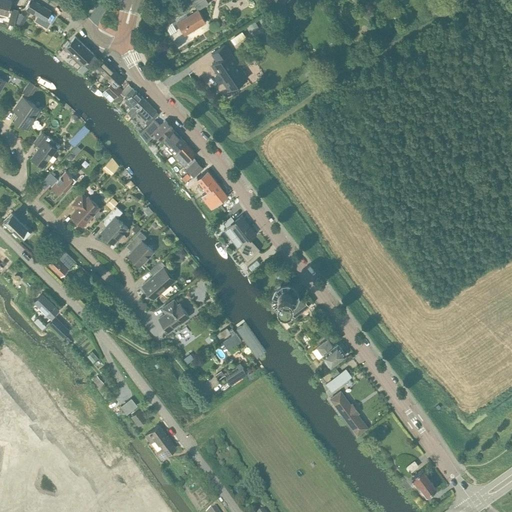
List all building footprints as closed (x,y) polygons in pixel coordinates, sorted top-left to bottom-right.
[(0,0),(0,11),(8,13),(11,0),(0,0)] [(29,0),(25,7),(37,15),(34,20),(47,28),(54,16),(52,14),(52,15),(50,14),(50,13),(51,12),(51,11),(33,0),(29,0)] [(190,0),(184,4),(187,9),(194,4),(197,9),(176,22),(175,20),(172,22),(165,26),(170,34),(177,30),(174,24),(177,23),(184,35),(206,22),(199,10),(209,3),(206,0),(190,0)] [(12,8),(8,23),(14,24),(15,22),(18,11),(18,9),(12,8)] [(18,11),(15,22),(21,27),(27,17),(21,13),(18,11)] [(259,27),(255,21),(248,24),(252,31),(259,27)] [(65,51),(67,49),(83,63),(93,52),(75,35),(65,46),(65,47),(63,49),(65,51)] [(334,37),(326,42),(331,49),(338,45),(334,37)] [(224,44),(211,53),(217,60),(212,63),(219,74),(218,75),(217,76),(220,80),(221,80),(223,79),(230,90),(247,78),(246,77),(247,74),(244,70),(242,70),(224,44)] [(112,82),(106,88),(106,89),(114,97),(117,94),(122,89),(118,85),(124,78),(104,59),(96,67),(112,82)] [(30,81),(22,92),(27,96),(35,84),(30,81)] [(128,98),(124,101),(131,108),(127,111),(133,118),(137,114),(135,112),(146,100),(133,87),(131,89),(125,94),(128,97),(127,98),(128,98)] [(118,94),(114,98),(118,102),(122,98),(118,94)] [(14,119),(28,128),(41,109),(22,96),(13,110),(18,113),(14,119)] [(156,110),(146,100),(135,112),(137,114),(141,118),(145,114),(148,118),(151,115),(156,110)] [(148,125),(144,128),(149,133),(150,134),(153,131),(161,140),(162,139),(169,147),(173,151),(174,152),(186,141),(185,141),(174,130),(173,128),(165,120),(160,125),(154,119),(152,121),(148,125)] [(81,130),(76,135),(81,139),(85,134),(81,130)] [(57,149),(57,148),(60,144),(48,135),(47,136),(42,132),(34,142),(40,146),(31,158),(43,167),(57,149)] [(186,141),(174,152),(175,153),(180,158),(180,157),(181,159),(184,156),(188,161),(196,153),(188,145),(186,142),(186,141)] [(77,145),(72,151),(76,155),(81,149),(77,145)] [(112,157),(108,161),(117,168),(119,165),(112,157)] [(195,159),(186,167),(193,175),(194,176),(203,168),(195,159)] [(212,208),(228,195),(208,169),(198,177),(208,190),(202,196),(212,208)] [(76,179),(73,176),(66,170),(58,178),(51,172),(40,183),(45,188),(49,183),(58,191),(62,187),(66,191),(76,179)] [(77,208),(72,214),(83,225),(92,214),(94,216),(95,216),(98,216),(99,214),(99,212),(99,210),(97,209),(99,207),(88,196),(87,198),(82,193),(72,204),(77,208)] [(108,223),(101,231),(114,243),(117,239),(120,241),(122,241),(125,240),(125,237),(125,235),(123,233),(128,227),(117,217),(122,211),(115,205),(103,218),(108,223)] [(13,212),(4,221),(19,236),(28,226),(13,212)] [(230,224),(244,243),(245,244),(241,248),(249,259),(260,250),(250,238),(257,233),(243,214),(230,224)] [(137,224),(132,229),(136,233),(141,228),(137,224)] [(140,265),(153,251),(142,241),(146,236),(140,231),(131,241),(136,246),(129,254),(140,265)] [(55,256),(48,264),(61,276),(68,268),(76,260),(65,250),(57,258),(55,256)] [(153,275),(142,285),(154,298),(175,280),(164,267),(165,265),(161,260),(149,270),(153,275)] [(82,267),(73,276),(82,284),(91,275),(82,267)] [(272,294),(272,298),(273,300),(274,302),(278,306),(282,308),(283,308),(287,308),(292,306),(295,302),(296,300),(297,297),(297,294),(297,292),(296,290),(295,287),(294,287),(291,284),(286,283),(285,282),(282,283),(279,283),(277,285),(274,288),(273,291),(272,292),(272,294)] [(48,320),(51,317),(58,310),(59,308),(42,292),(34,301),(43,309),(40,312),(48,320)] [(295,316),(303,310),(310,306),(304,298),(289,308),(295,316)] [(180,303),(178,304),(177,305),(174,299),(162,308),(166,313),(159,318),(168,330),(189,316),(180,303)] [(37,317),(33,321),(42,329),(46,325),(44,323),(40,319),(37,317)] [(56,317),(50,323),(63,336),(69,330),(56,317)] [(244,322),(234,330),(237,335),(238,334),(255,358),(263,352),(258,344),(259,343),(255,338),(254,338),(246,328),(247,328),(244,322)] [(222,342),(228,350),(238,343),(232,335),(222,342)] [(328,339),(313,350),(319,357),(322,355),(330,366),(346,354),(337,343),(333,346),(328,339)] [(92,351),(87,355),(93,362),(98,358),(92,351)] [(7,366),(0,371),(0,376),(6,384),(21,370),(13,362),(17,358),(12,353),(3,361),(7,366)] [(190,353),(184,358),(187,363),(194,359),(190,353)] [(336,367),(329,372),(333,377),(339,372),(336,367)] [(242,368),(225,379),(229,385),(246,375),(242,368)] [(21,370),(6,384),(14,393),(23,385),(27,390),(37,382),(32,376),(29,379),(21,370)] [(346,370),(332,381),(336,387),(337,388),(352,377),(349,374),(346,370)] [(97,376),(93,380),(99,387),(103,383),(97,376)] [(338,393),(331,399),(356,433),(357,433),(358,435),(359,434),(362,432),(369,427),(342,391),(338,393)] [(43,408),(34,416),(43,426),(58,413),(50,404),(53,401),(49,395),(39,403),(43,408)] [(132,415),(136,421),(138,425),(148,417),(141,408),(132,415)] [(58,413),(43,426),(51,435),(60,427),(64,432),(74,424),(69,418),(65,422),(58,413)] [(151,443),(156,439),(162,448),(157,452),(162,458),(176,448),(171,441),(159,425),(145,435),(151,443)] [(80,451),(71,459),(79,468),(94,455),(87,446),(90,443),(86,437),(76,446),(80,451)] [(294,445),(280,455),(296,478),(310,468),(294,445)] [(94,455),(79,468),(87,478),(97,470),(101,474),(110,466),(106,461),(102,464),(94,455)] [(274,462),(264,469),(276,486),(286,479),(274,462)] [(415,483),(416,483),(427,498),(430,495),(429,493),(436,487),(422,468),(411,476),(416,483),(415,483)] [(127,490),(119,497),(131,511),(132,511),(140,505),(127,490)] [(131,511),(119,497),(110,505),(116,511),(131,511)]
